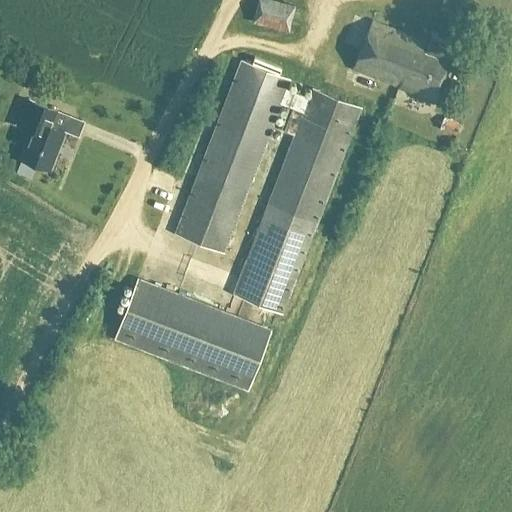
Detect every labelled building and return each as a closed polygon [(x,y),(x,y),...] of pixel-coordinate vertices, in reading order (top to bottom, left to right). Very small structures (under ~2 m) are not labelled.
[(294,6),(271,0),(258,0),(252,23),(287,33),(294,6)] [(435,103),(457,47),(432,38),(429,44),(392,30),(372,22),(352,71),(400,89),(435,103)] [(242,62),(197,180),(176,235),(223,253),(279,105),(292,110),(283,132),(295,136),(234,296),(282,314),(360,108),(313,90),(309,99),(285,90),(289,80),(242,62)] [(19,125),(31,129),(19,160),(49,171),(63,132),(49,126),(55,111),(28,100),(19,125)] [(458,136),(462,125),(444,118),(439,129),(458,136)] [(249,390),(271,332),(137,281),(115,339),(249,390)]
